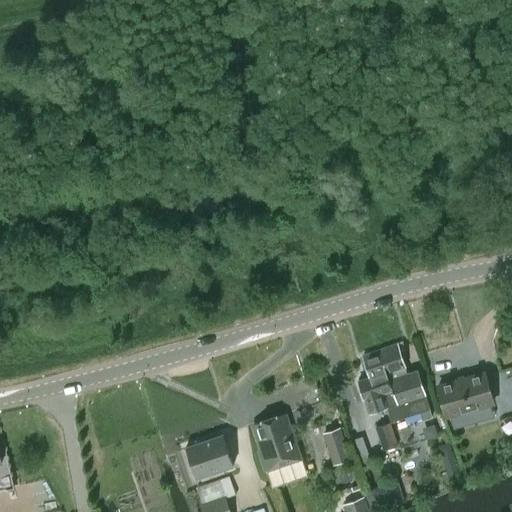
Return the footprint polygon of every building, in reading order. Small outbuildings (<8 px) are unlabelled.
[(401,342),(379,349),(392,389),(381,392),(386,404),(385,404),(391,422),(420,412),(422,419),(432,416),(430,409),(424,392),(417,370),(406,373),(399,349),(403,348),(401,344),(401,342)] [(370,376),(358,380),(368,410),(385,404),(386,404),(381,392),(392,389),(379,349),(363,354),(363,356),(370,376)] [(438,385),(447,418),(494,405),(484,372),(438,385)] [(254,423),(254,425),(262,448),(258,449),(265,468),(269,467),(271,468),(279,466),(280,463),(299,456),(284,413),(254,423)] [(389,422),(379,425),(375,426),(383,449),(397,444),(389,422)] [(426,426),(424,431),(426,438),(438,435),(434,424),(426,426)] [(341,427),(322,433),(330,456),(348,450),(341,427)] [(222,434),(193,444),(185,447),(195,478),(233,465),(222,434)] [(361,448),(353,451),(356,460),(369,456),(366,449),(361,448)] [(0,494),(15,491),(8,459),(1,461),(0,455),(0,454),(0,494)] [(395,481),(373,488),(380,510),(398,505),(396,498),(400,496),(395,481)] [(229,511),(224,497),(201,504),(204,511),(229,511)] [(345,511),(371,511),(366,497),(359,500),(344,505),(343,506),(345,511)]
